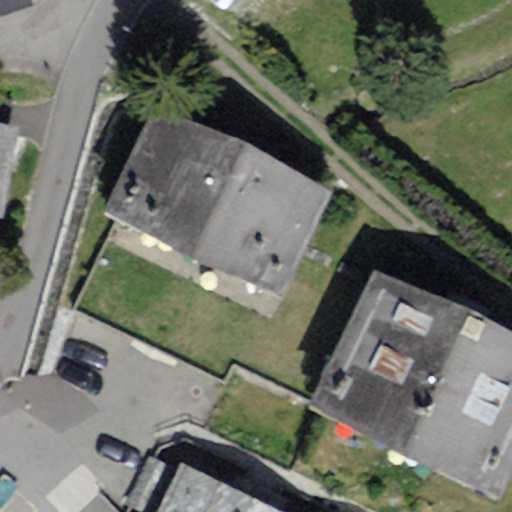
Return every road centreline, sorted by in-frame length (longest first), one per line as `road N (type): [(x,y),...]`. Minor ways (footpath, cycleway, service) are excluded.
road 1 (residential): [(0,330),(99,37),(130,0)]
road 2 (unknown): [(0,410),(43,438),(84,447),(118,441),(202,389)]
